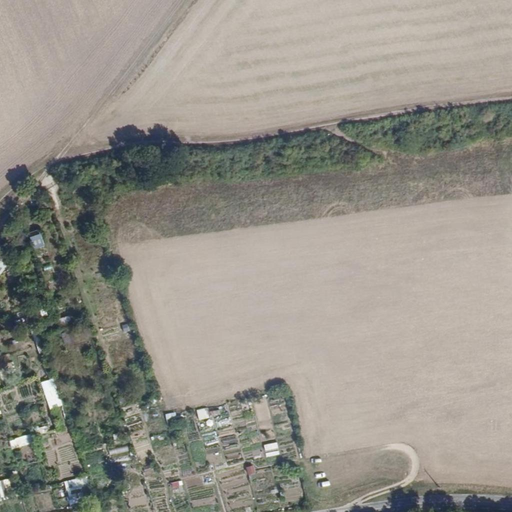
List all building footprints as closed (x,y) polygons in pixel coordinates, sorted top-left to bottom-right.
[(27,237),(31,250),(43,246),(38,233),(27,237)] [(0,272),(9,258),(0,252),(0,272)] [(51,377),(39,381),(47,409),(60,406),(51,377)] [(194,410),(196,420),(206,418),(204,408),(194,410)] [(29,428),(31,435),(48,432),(47,425),(29,428)] [(29,436),(8,438),(9,447),(30,445),(29,436)] [(67,491),(87,485),(84,476),(64,482),(67,491)] [(6,478),(0,479),(0,496),(10,494),(6,478)] [(80,492),(68,495),(70,501),(82,499),(80,492)] [(42,511),(54,508),(50,495),(39,498),(42,511)]
